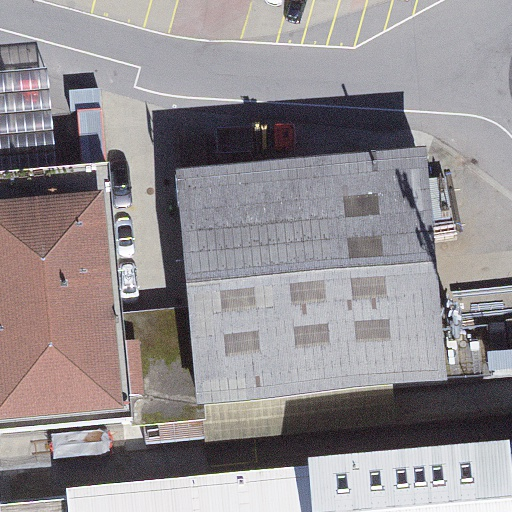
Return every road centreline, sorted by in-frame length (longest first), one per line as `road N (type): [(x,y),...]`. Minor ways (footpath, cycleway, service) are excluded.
road 1 (residential): [(424,36),(286,51),(159,40),(0,9)]
road 2 (residential): [(511,136),(424,36)]
